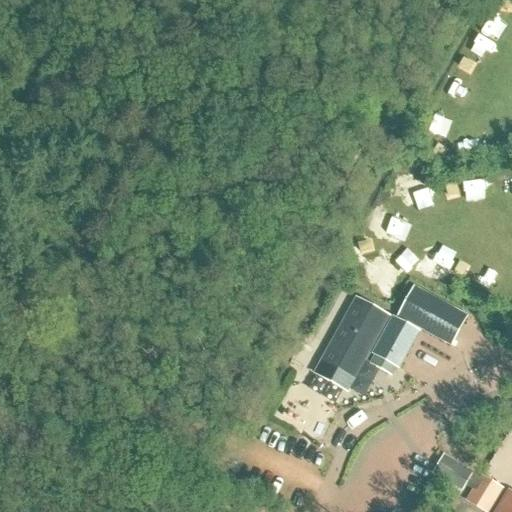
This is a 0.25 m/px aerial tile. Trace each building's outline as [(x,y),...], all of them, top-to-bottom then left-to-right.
[(473,65),(463,59),(458,68),(468,74),(473,65)] [(454,185),(444,187),(448,199),(457,197),(454,185)] [(355,301),(317,370),(319,377),(343,391),(350,389),(355,380),(349,377),(356,366),(365,350),(371,354),(373,355),(374,356),(372,360),(374,367),(386,374),(392,372),(395,367),(398,369),(417,334),(446,350),(464,318),(411,289),(393,322),(355,301)] [(285,427),(299,387),(267,375),(261,390),(252,387),(243,412),(285,427)] [(334,409),(348,408),(347,396),(333,396),(334,409)] [(436,464),(431,473),(462,492),(473,474),(442,454),(436,464)] [(465,501),(482,511),(489,511),(503,490),(480,476),(465,501)] [(511,511),(511,494),(508,492),(496,511),(511,511)]
